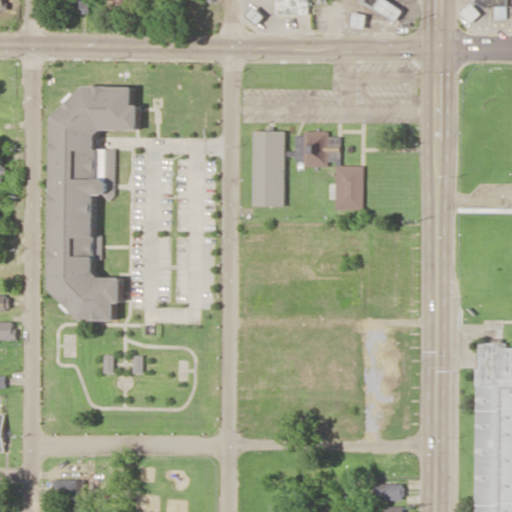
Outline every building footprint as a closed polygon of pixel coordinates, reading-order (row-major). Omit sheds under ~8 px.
[(91,12),(91,0),(74,0),(75,12),(91,12)] [(110,0),(111,9),(135,8),(134,0),(110,0)] [(277,0),(278,14),(312,13),(311,0),(277,0)] [(364,0),(398,22),(406,9),(391,0),(364,0)] [(508,0),(476,0),(477,5),(496,5),(496,18),(509,18),(508,0)] [(463,11),(472,22),(482,12),(473,2),(463,11)] [(56,287),(86,319),(120,319),(120,302),(126,302),(126,276),(104,276),(99,270),(99,257),(105,257),(105,234),(99,234),(100,196),(117,196),(118,148),(101,148),(101,135),(107,128),(143,129),(144,104),(137,104),(138,86),(90,85),(57,116),(56,287)] [(287,205),(288,130),(256,129),(255,204),(287,205)] [(338,208),(366,209),(366,165),(343,164),(343,135),(331,135),(331,130),(305,130),(305,134),(298,134),(297,164),(331,164),(331,160),(338,160),(338,208)] [(0,309),(12,310),(11,293),(0,293),(0,309)] [(0,337),(19,337),(18,328),(15,328),(15,321),(0,320),(0,337)] [(511,511),(511,347),(509,347),(509,342),(482,341),(482,367),(479,366),(478,511),(511,511)] [(115,372),(115,353),(105,354),(106,373),(115,372)] [(145,373),(145,354),(135,354),(135,373),(145,373)] [(0,385),(8,385),(8,374),(0,374),(0,385)] [(86,479),(54,478),(54,496),(86,497),(86,479)] [(376,498),(405,499),(405,483),(376,482),(376,498)]
